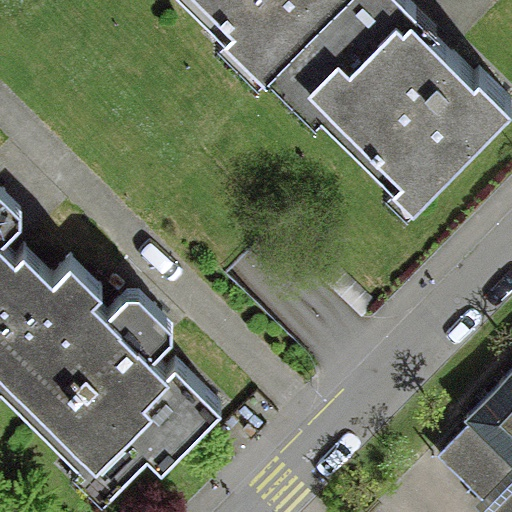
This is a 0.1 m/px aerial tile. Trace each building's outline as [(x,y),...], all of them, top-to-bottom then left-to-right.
[(185,0),(220,33),(228,25),(269,65),(279,54),(277,52),(327,0),(185,0)] [(406,0),(327,0),(277,52),(279,54),(324,98),(315,107),(388,178),(396,170),(416,189),(506,98),(474,66),(469,71),(447,50),(426,29),(418,38),(397,17),(411,4),(406,0)] [(0,318),(47,271),(18,242),(9,251),(0,241),(0,232),(15,217),(15,205),(0,190),(0,318)] [(0,386),(75,460),(83,452),(111,479),(141,449),(156,462),(216,402),(170,356),(161,365),(147,351),(167,332),(167,319),(134,287),(122,287),(102,307),(88,293),(97,284),(65,253),(47,271),(0,318),(0,369),(3,372),(0,374),(0,386)] [(511,362),(459,416),(511,468),(511,362)]
